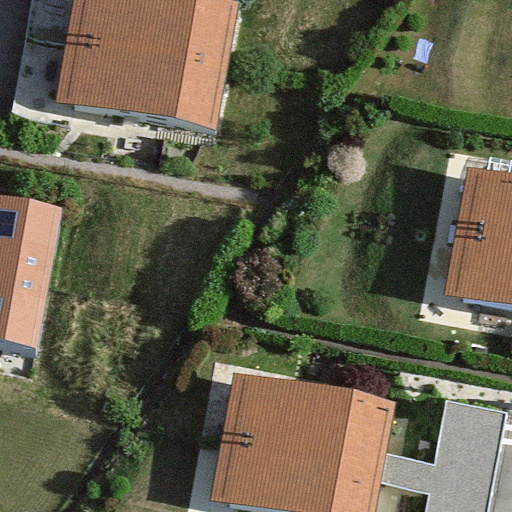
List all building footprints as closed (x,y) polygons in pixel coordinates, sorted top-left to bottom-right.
[(221,21),(89,0),(77,0),(60,109),(203,132),(221,21)] [(0,184),(0,254),(58,264),(70,195),(0,184)] [(511,194),(489,190),(468,301),(511,308),(511,194)] [(0,254),(0,326),(47,333),(58,264),(0,254)] [(375,511),(394,422),(252,392),(229,502),(275,511),(375,511)]
